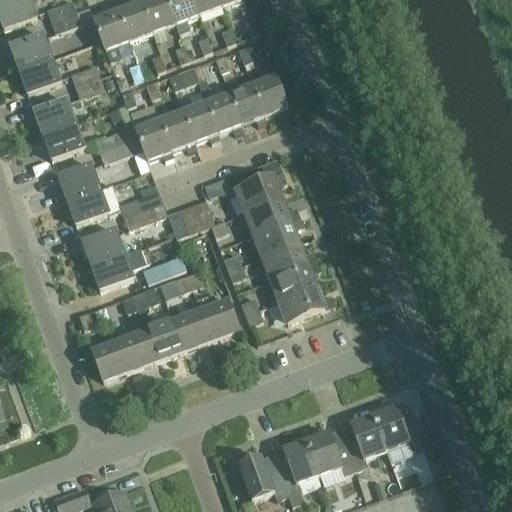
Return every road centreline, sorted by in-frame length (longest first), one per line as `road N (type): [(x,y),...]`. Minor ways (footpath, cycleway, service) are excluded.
road 1 (residential): [(183,426),(417,338)]
road 2 (residential): [(95,456),(16,237)]
road 3 (residential): [(417,338),(335,122)]
road 4 (residential): [(335,122),(162,193)]
road 5 (residential): [(484,511),(417,338)]
road 6 (residential): [(335,122),(289,0)]
